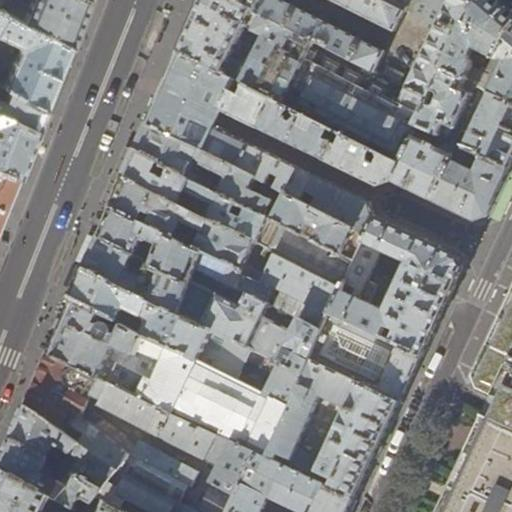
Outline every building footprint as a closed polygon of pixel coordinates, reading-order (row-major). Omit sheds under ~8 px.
[(0,0),(0,11),(70,46),(71,46),(81,20),(89,0),(0,0)] [(232,0),(202,0),(193,20),(179,53),(236,81),(272,99),(338,132),(400,164),(418,125),(429,99),(406,87),(400,101),(309,56),(313,48),(337,59),(340,54),(232,0)] [(385,0),(384,2),(381,0),(232,0),(340,54),(376,72),(386,52),(280,0),(332,0),(395,32),(410,0),(419,0),(413,15),(437,27),(406,87),(429,99),(442,70),(473,0),(385,0)] [(511,4),(506,0),(473,0),(442,70),(477,86),(484,90),(487,83),(491,76),(474,68),(475,65),(474,62),(472,61),(470,60),(476,48),(499,58),(500,55),(507,40),(511,33),(511,4)] [(61,69),(70,46),(0,11),(0,33),(16,41),(18,48),(18,49),(0,41),(0,58),(3,60),(1,65),(10,69),(4,86),(46,107),(50,98),(61,69)] [(511,33),(507,40),(500,55),(509,59),(495,89),(492,87),(492,86),(487,83),(484,90),(493,94),(511,102),(511,33)] [(222,111),(236,81),(179,53),(164,90),(154,112),(149,124),(148,125),(213,157),(218,146),(228,150),(226,155),(221,153),(218,160),(239,170),(251,145),(215,127),(220,118),(223,111),(222,111)] [(452,141),(477,86),(442,70),(429,99),(418,125),(452,141)] [(258,128),(272,99),(236,81),(222,111),(223,111),(249,123),(258,128)] [(0,84),(0,110),(7,113),(39,129),(42,121),(47,108),(46,107),(4,86),(0,84)] [(511,166),(511,102),(493,94),(486,110),(483,109),(477,121),(480,123),(468,149),(469,149),(476,152),(511,168),(511,166)] [(272,99),(258,128),(307,152),(324,160),(338,132),(272,99)] [(7,113),(0,110),(0,167),(18,175),(20,175),(30,152),(39,129),(7,113)] [(141,136),(135,150),(355,262),(368,234),(303,202),(288,195),(282,206),(273,201),(274,201),(252,190),(258,179),(239,170),(218,160),(213,157),(148,125),(146,124),(141,136)] [(459,144),(452,141),(418,125),(400,164),(393,181),(413,190),(433,200),(459,144)] [(338,132),(324,160),(363,179),(379,186),(393,181),(400,164),(338,132)] [(468,149),(459,144),(433,200),(456,211),(476,221),(488,217),(497,197),(511,168),(476,152),(471,162),(479,166),(476,172),(461,165),(469,149),(468,149)] [(298,167),(251,145),(239,170),(258,179),(267,184),(272,174),(281,178),(279,182),(274,180),(271,186),(288,195),(303,202),(316,176),(298,167)] [(117,193),(111,207),(175,238),(183,221),(203,231),(195,249),(262,283),(266,273),(247,265),(256,244),(267,249),(264,255),(273,259),(276,253),(344,288),(355,262),(135,150),(129,164),(117,193)] [(0,167),(0,221),(18,175),(0,167)] [(362,198),(316,176),(303,202),(368,234),(376,217),(372,202),(362,198)] [(101,228),(111,207),(104,204),(95,225),(101,228)] [(262,283),(195,249),(180,241),(180,240),(175,238),(111,207),(101,228),(97,237),(84,267),(305,375),(312,361),(332,315),(344,288),(276,253),(273,259),(266,273),(262,283)] [(418,237),(376,217),(368,234),(355,262),(344,288),(332,315),(423,357),(443,314),(464,269),(460,257),(418,237)] [(79,280),(71,298),(120,322),(124,312),(128,310),(131,310),(147,317),(149,319),(151,323),(151,325),(146,335),(290,407),(290,408),(305,375),(84,267),(79,280)] [(457,400),(485,413),(511,426),(511,283),(495,319),(486,339),(473,366),(457,400)] [(126,325),(120,322),(71,298),(71,299),(72,309),(65,326),(53,355),(172,415),(257,454),(268,459),(290,408),(290,407),(146,335),(126,326),(126,325)] [(413,379),(423,357),(332,315),(312,361),(402,403),(413,379)] [(24,404),(118,471),(99,496),(108,501),(128,511),(231,511),(257,454),(172,415),(53,355),(51,354),(48,352),(36,378),(24,404)] [(350,511),(356,500),(379,451),(402,403),(312,361),(305,375),(290,408),(268,459),(257,454),(231,511),(350,511)] [(5,452),(0,462),(0,468),(4,470),(0,479),(0,511),(128,511),(108,501),(103,511),(57,511),(62,505),(75,511),(82,500),(93,505),(99,496),(118,471),(24,404),(18,420),(5,452)] [(511,511),(511,426),(485,413),(464,458),(438,511),(511,511)]
